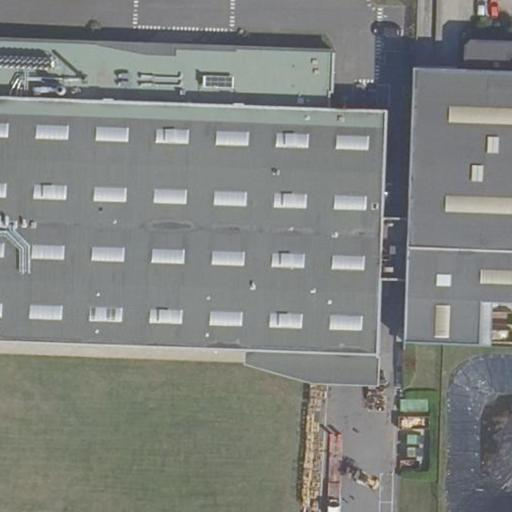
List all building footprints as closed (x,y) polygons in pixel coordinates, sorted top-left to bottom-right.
[(465,72),(511,73),(511,43),(471,42),(466,47),(465,72)] [(0,98),(329,116),(332,116),(335,58),(0,45),(0,98)] [(511,73),(465,72),(415,70),(410,221),(409,251),(407,283),(405,345),(481,348),(483,305),(511,306),(511,73)] [(329,116),(0,98),(0,343),(314,356),(314,361),(377,363),(378,358),(379,358),(382,282),(397,283),(400,221),(384,220),(387,134),(329,132),(329,116)] [(410,221),(400,221),(397,283),(407,283),(410,221)]
